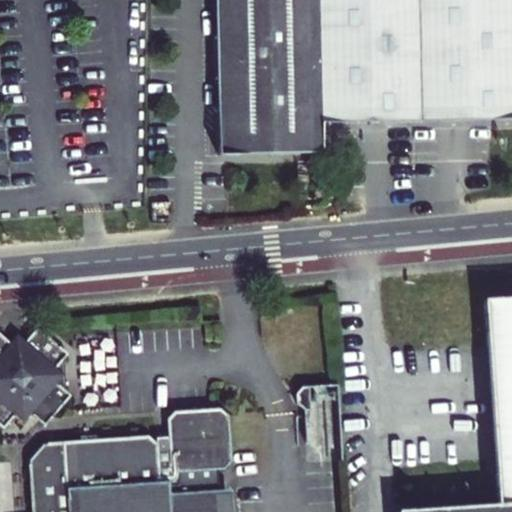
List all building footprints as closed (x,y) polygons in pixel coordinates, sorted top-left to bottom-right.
[(511,0),(216,0),(219,92),(214,93),(215,159),(254,158),(254,152),(268,152),(268,158),(301,157),(301,151),(321,151),(321,122),(491,118),(491,123),(511,122),(511,0)] [(511,511),(511,295),(481,297),(496,501),(399,508),(399,511),(511,511)] [(0,331),(0,427),(3,430),(18,413),(25,418),(30,412),(45,426),(72,397),(68,393),(67,360),(71,355),(40,329),(26,345),(19,339),(14,345),(0,331)] [(338,390),(337,386),(300,388),(294,395),(296,408),(303,413),(309,413),(307,391),(338,390)] [(239,511),(237,487),(172,492),(172,486),(178,486),(177,472),(225,468),(231,461),(227,411),(221,407),(176,409),(168,419),(169,449),(157,449),(157,443),(148,437),(93,438),(93,435),(74,435),(75,443),(43,444),(40,448),(33,441),(25,450),(32,456),(29,460),(31,511),(239,511)]
